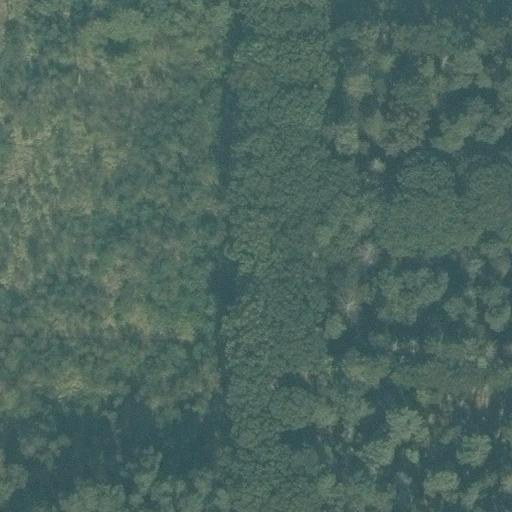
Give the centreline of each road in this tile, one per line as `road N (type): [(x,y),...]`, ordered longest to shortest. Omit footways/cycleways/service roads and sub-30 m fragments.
road 1 (track): [(247,0),(246,337)]
road 2 (track): [(246,337),(248,511)]
